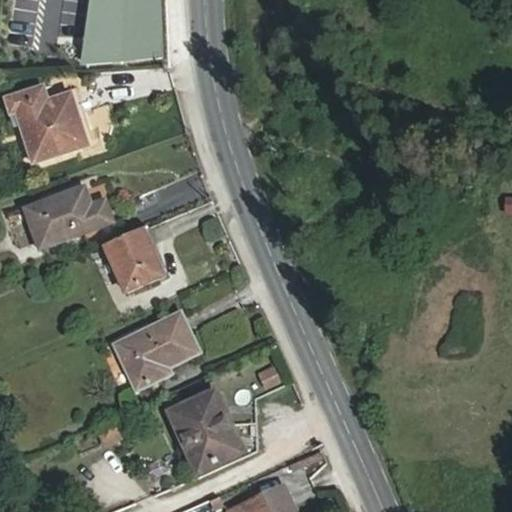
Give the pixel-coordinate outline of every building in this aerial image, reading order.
[(21,0),(20,8),(64,14),(66,0),(21,0)] [(66,0),(65,13),(74,14),(79,10),(80,0),(66,0)] [(19,114),(36,162),(89,144),(72,95),(19,114)] [(86,189),(27,209),(42,250),(115,224),(108,203),(93,208),(86,189)] [(167,278),(145,229),(108,246),(129,294),(167,278)] [(118,345),(140,391),(173,376),(170,369),(200,354),(181,316),(118,345)] [(279,366),(260,371),(266,390),(284,384),(279,366)] [(174,415),(201,472),(244,453),(218,396),(174,415)] [(126,440),(117,419),(96,428),(105,449),(126,440)] [(17,485),(28,508),(29,511),(76,511),(97,502),(77,459),(17,485)] [(13,511),(18,511),(28,508),(17,485),(4,491),(13,511)] [(295,507),(286,488),(279,491),(288,510),(295,507)] [(279,491),(233,511),(297,511),(295,507),(288,510),(279,491)]
